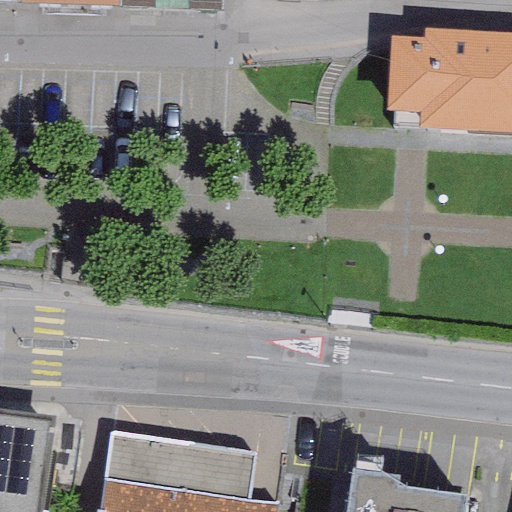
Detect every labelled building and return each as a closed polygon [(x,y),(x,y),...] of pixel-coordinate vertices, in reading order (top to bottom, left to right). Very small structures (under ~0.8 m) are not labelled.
[(0,0),(0,6),(31,8),(31,0),(0,0)] [(120,16),(120,0),(31,0),(31,8),(120,16)] [(222,0),(120,0),(120,16),(222,21),(222,0)] [(511,40),(421,35),(420,46),(390,44),(385,120),(418,122),(417,137),(511,142),(511,40)] [(42,511),(54,426),(0,418),(0,511),(42,511)] [(253,458),(112,437),(101,511),(274,511),(274,510),(246,506),(253,458)] [(397,489),(352,482),(347,511),(463,511),(464,509),(396,498),(397,489)]
